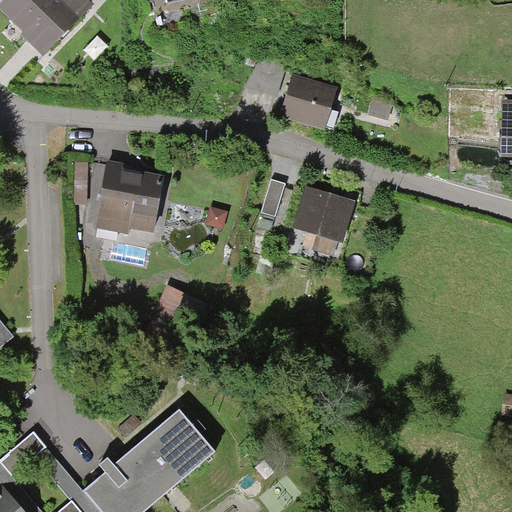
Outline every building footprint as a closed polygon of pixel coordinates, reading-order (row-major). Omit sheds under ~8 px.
[(48,54),(97,5),(91,0),(8,0),(1,8),(48,54)] [(282,91),(286,65),(258,59),(253,86),(282,91)] [(283,115),(328,127),(339,87),(294,74),(283,115)] [(511,160),(511,101),(504,102),(502,160),(511,160)] [(155,237),(165,178),(123,171),(125,164),(106,161),(94,233),(130,239),(131,233),(155,237)] [(222,197),(242,205),(252,178),(233,170),(222,197)] [(267,210),(283,212),(287,177),(272,175),(267,210)] [(295,226),(344,240),(355,202),(307,187),(295,226)] [(183,345),(200,302),(166,288),(149,331),(183,345)] [(0,320),(0,488),(2,486),(24,511),(41,511),(12,478),(0,463),(0,350),(15,338),(0,320)] [(82,493),(98,511),(149,511),(215,455),(179,413),(115,468),(109,461),(98,470),(102,476),(82,493)] [(35,434),(0,463),(12,478),(35,458),(47,449),(35,434)] [(47,449),(35,458),(73,503),(80,511),(98,511),(82,493),(47,449)] [(0,511),(24,511),(17,503),(2,486),(0,488),(0,511)] [(80,511),(73,503),(62,511),(80,511)]
